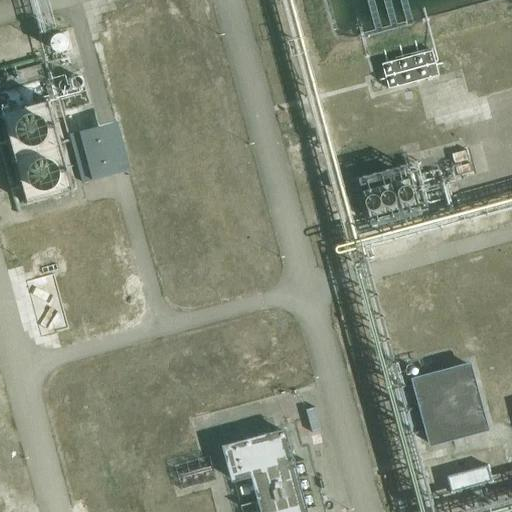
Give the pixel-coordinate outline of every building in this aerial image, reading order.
[(27,201),(72,189),(47,98),(2,111),(27,201)] [(83,182),(111,174),(129,169),(116,122),(70,134),(83,182)] [(465,150),(452,153),(454,163),(467,159),(465,150)] [(469,163),(456,166),(458,175),(471,172),(469,163)] [(427,446),(488,430),(469,362),(409,378),(427,446)] [(306,511),(284,428),(221,445),(231,481),(250,476),(259,511),(306,511)] [(451,492),(490,482),(486,467),(447,477),(451,492)]
